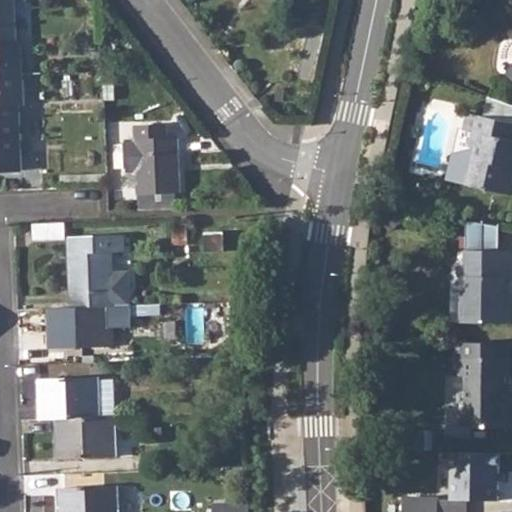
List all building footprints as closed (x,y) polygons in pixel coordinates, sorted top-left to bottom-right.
[(18,0),(0,0),(0,71),(25,71),(24,41),(20,41),(18,0)] [(25,71),(0,71),(0,103),(21,103),(26,103),(25,71)] [(476,116),(473,130),(481,133),(479,147),(476,147),(468,184),(511,193),(511,103),(493,97),(488,119),(476,116)] [(0,103),(0,169),(25,169),(21,103),(0,103)] [(170,123),(137,124),(139,193),(182,192),(181,136),(171,136),(170,123)] [(224,231),(207,232),(207,250),(225,249),(224,231)] [(72,236),(74,306),(113,304),(117,304),(133,303),(131,268),(115,269),(115,250),(127,249),(127,233),(72,236)] [(488,236),(469,235),(470,262),(472,262),(472,291),(466,291),(466,322),(511,321),(511,294),(502,293),(502,279),(511,279),(511,251),(500,251),(488,250),(488,236)] [(74,306),(53,307),(55,348),(114,345),(113,304),(74,306)] [(506,342),(459,341),(459,376),(468,376),(468,408),(446,408),(445,440),(470,441),(471,427),(511,426),(511,391),(508,391),(508,381),(508,377),(511,376),(511,361),(511,358),(506,358),(506,342)] [(41,379),(42,420),(57,419),(102,416),(100,376),(41,379)] [(102,416),(57,419),(59,459),(118,456),(116,416),(102,416)] [(504,450),(455,449),(454,499),(503,500),(504,450)] [(60,488),(60,511),(119,511),(118,486),(60,488)] [(405,496),(406,511),(442,511),(442,495),(405,496)]
